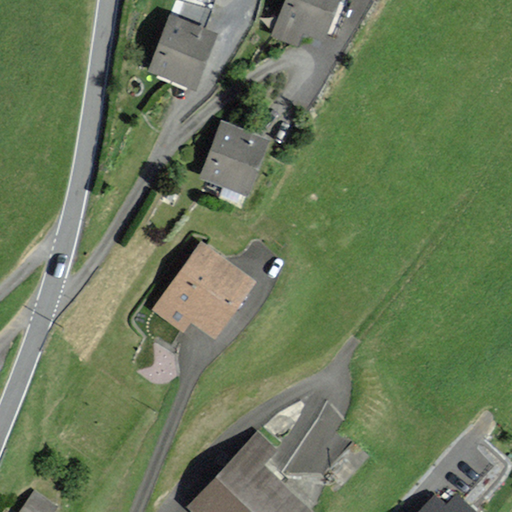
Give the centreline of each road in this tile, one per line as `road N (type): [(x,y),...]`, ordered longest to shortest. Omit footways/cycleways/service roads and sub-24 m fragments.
road 1 (residential): [(274,128),(304,77),(302,65),(287,59),(248,81),(176,140),(73,292),(49,296)]
road 2 (tertiary): [(61,254),(110,0)]
road 3 (residential): [(318,387),(251,420),(173,511)]
road 4 (tertiary): [(0,429),(49,296)]
